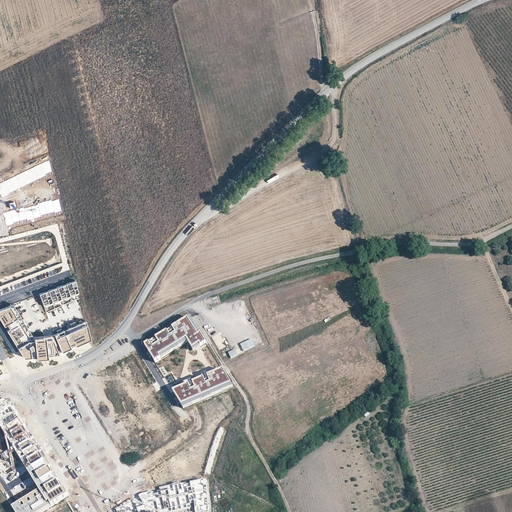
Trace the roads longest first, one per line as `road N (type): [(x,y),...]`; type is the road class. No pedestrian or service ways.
road 1 (tertiary): [(122,327),(195,219),(332,86),(478,0)]
road 2 (unclassified): [(122,327),(143,335),(206,294),(305,260),(398,244),(477,244),(511,227)]
road 3 (unknown): [(207,209),(330,152),(336,83)]
road 4 (residential): [(20,381),(98,511)]
